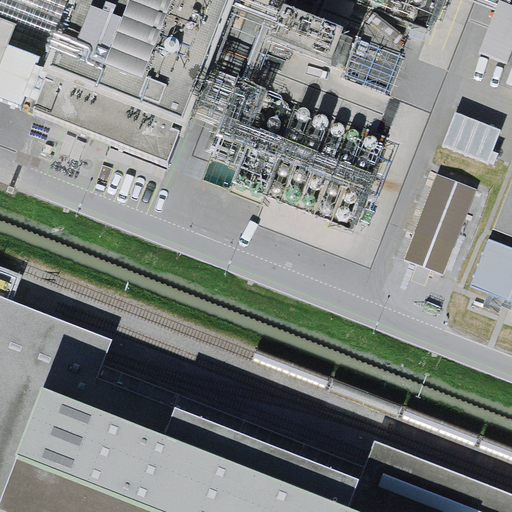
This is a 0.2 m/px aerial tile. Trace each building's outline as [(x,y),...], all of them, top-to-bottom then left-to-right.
[(65,0),(0,0),(0,103),(22,112),(65,0)] [(157,167),(217,0),(78,0),(34,123),(157,167)] [(457,107),(443,144),(492,162),(505,125),(457,107)] [(443,281),(475,193),(434,178),(402,267),(443,281)] [(511,188),(496,229),(511,234),(511,188)] [(511,254),(490,246),(474,289),(511,303),(511,254)] [(0,492),(18,447),(42,383),(89,402),(103,365),(106,354),(111,341),(6,300),(13,281),(0,275),(0,492)] [(103,365),(89,402),(164,430),(174,405),(359,476),(363,465),(103,365)] [(42,383),(18,447),(186,511),(375,511),(349,502),(164,430),(89,402),(42,383)] [(174,405),(164,430),(349,502),(359,476),(174,405)] [(511,511),(511,490),(374,437),(367,456),(363,465),(359,476),(349,502),(375,511),(511,511)] [(186,511),(18,447),(0,492),(0,511),(186,511)]
